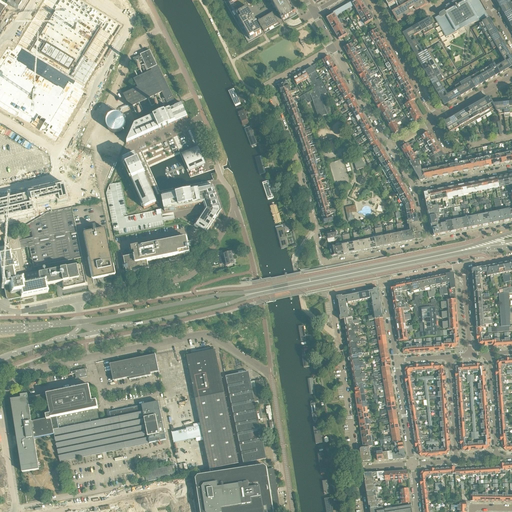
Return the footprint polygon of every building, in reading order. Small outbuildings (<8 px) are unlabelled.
[(8,46),(0,58),(0,106),(55,141),(85,92),(82,90),(121,25),(79,0),(44,0),(14,50),(8,46)] [(7,0),(7,2),(17,9),(23,0),(7,0)] [(262,0),(248,8),(242,0),(223,0),(248,43),(263,35),(285,22),(284,21),(284,20),(287,18),(290,17),(291,19),(296,16),(295,14),(296,13),(288,0),(262,0)] [(354,0),(343,7),(345,11),(354,6),(356,9),(364,4),(361,0),(358,0),(355,2),(354,0)] [(384,0),(388,5),(395,1),(399,8),(392,12),(397,22),(400,20),(428,4),(425,0),(384,0)] [(464,0),(459,0),(455,2),(455,3),(455,2),(455,3),(454,3),(453,3),(453,4),(445,8),(447,12),(446,12),(445,12),(445,13),(441,15),(440,16),(440,17),(441,17),(441,18),(442,18),(443,17),(444,18),(442,20),(438,22),(445,35),(445,34),(447,37),(446,37),(458,31),(459,31),(465,28),(478,20),(478,21),(477,22),(488,17),(488,16),(487,17),(484,12),(485,12),(477,0),(476,0),(473,2),(472,0),(467,0),(466,0),(465,1),(464,0)] [(503,11),(505,13),(511,8),(511,5),(511,3),(502,8),(502,9),(503,11)] [(367,9),(364,4),(356,9),(359,14),(367,9)] [(327,19),(330,24),(338,19),(336,16),(345,11),(343,7),(331,14),(332,16),(327,19)] [(370,15),(367,9),(359,14),(362,19),(370,15)] [(373,20),(370,15),(362,19),(360,21),(363,26),(365,25),(373,20)] [(330,24),(333,29),(341,24),(338,19),(330,24)] [(479,24),(482,30),(491,25),(489,22),(490,22),(489,19),(488,20),(488,19),(479,24)] [(426,22),(424,24),(430,35),(436,32),(429,20),(429,21),(428,20),(426,21),(426,22)] [(421,25),(419,26),(423,34),(426,38),(430,35),(424,24),(423,23),(421,24),(421,25)] [(333,29),(336,35),(344,30),(341,24),(333,29)] [(482,30),(485,35),(494,30),(492,27),(493,27),(492,24),(491,25),(482,30)] [(416,28),(410,31),(413,37),(418,34),(419,36),(423,34),(419,26),(418,25),(416,27),(416,28)] [(344,30),(336,35),(339,40),(349,34),(347,29),(344,30)] [(485,35),(488,40),(497,35),(495,32),(496,32),(495,29),(494,30),(485,35)] [(362,38),(363,40),(364,42),(378,34),(377,32),(376,30),(373,31),(371,33),(369,34),(367,37),(365,38),(364,36),(362,38)] [(410,42),(410,44),(416,41),(413,37),(410,31),(405,34),(408,40),(407,40),(409,43),(410,42)] [(372,40),(373,41),(381,37),(379,35),(378,34),(364,42),(366,46),(368,45),(367,43),(372,40)] [(488,40),(491,45),(499,40),(498,37),(499,37),(497,34),(497,35),(488,40)] [(373,42),(375,46),(384,40),(384,39),(384,38),(383,36),(381,37),(373,41),(374,42),(373,42)] [(499,40),(491,45),(493,49),(502,44),(501,42),(502,42),(500,39),(499,40)] [(375,46),(377,49),(387,44),(386,42),(385,42),(384,40),(375,46)] [(415,52),(417,55),(422,52),(422,51),(416,41),(410,44),(414,50),(413,50),(414,53),(415,52)] [(346,51),(347,53),(354,49),(353,48),(351,44),(344,48),(344,49),(345,52),(346,51)] [(377,49),(379,53),(389,48),(388,46),(387,44),(377,49)] [(498,49),(503,58),(508,55),(505,49),(506,49),(505,46),(504,47),(503,46),(498,49)] [(348,55),(349,57),(360,50),(358,48),(357,49),(356,47),(353,48),(354,49),(347,53),(346,53),(348,56),(348,55)] [(349,58),(351,61),(358,57),(357,54),(361,52),(361,53),(366,50),(365,47),(363,49),(362,49),(360,50),(349,57),(350,58),(349,58)] [(379,53),(382,57),(391,51),(390,49),(389,48),(379,53)] [(419,61),(420,61),(431,54),(429,49),(423,53),(422,52),(417,55),(419,58),(418,59),(419,61)] [(142,68),(145,74),(134,79),(138,88),(123,95),(130,108),(162,92),(164,98),(158,101),(161,106),(174,100),(158,65),(157,65),(150,50),(140,55),(133,59),(136,65),(143,62),(146,66),(142,68)] [(382,57),(384,61),(393,55),(392,54),(393,53),(391,51),(382,57)] [(422,66),(423,65),(432,60),(432,61),(435,59),(431,54),(420,61),(421,63),(422,66)] [(358,57),(351,61),(352,63),(353,63),(353,64),(364,58),(363,56),(362,57),(361,55),(358,57)] [(384,61),(386,65),(396,59),(395,57),(394,57),(393,55),(384,61)] [(503,58),(505,62),(508,67),(511,65),(511,61),(511,59),(511,58),(510,56),(509,56),(508,55),(503,58)] [(323,62),(325,65),(332,60),(330,58),(329,57),(319,63),(320,65),(323,62)] [(354,66),(355,69),(365,63),(364,61),(365,60),(364,58),(353,64),(354,66)] [(388,69),(398,63),(397,62),(397,61),(396,59),(386,65),(385,65),(388,69)] [(425,71),(426,70),(437,64),(435,59),(432,61),(432,60),(423,65),(424,68),(423,68),(425,71)] [(320,70),(321,72),(334,64),(333,63),(332,60),(325,65),(326,67),(322,69),(320,70)] [(495,65),(500,72),(500,73),(503,72),(502,71),(508,67),(505,62),(501,65),(499,62),(495,65)] [(357,71),(358,72),(371,65),(370,63),(367,64),(366,65),(365,63),(355,69),(357,71)] [(328,70),(329,72),(336,68),(335,65),(334,66),(334,64),(321,72),(321,74),(324,72),(328,70)] [(428,76),(429,75),(437,70),(440,69),(437,64),(426,70),(427,73),(426,73),(428,76)] [(495,64),(490,66),(495,75),(495,76),(498,75),(497,74),(500,72),(495,65),(495,64)] [(358,74),(360,76),(367,72),(370,70),(369,68),(372,66),(371,65),(358,72),(359,73),(358,74)] [(490,66),(485,69),(490,78),(490,79),(493,77),(492,77),(495,75),(490,66)] [(306,72),(312,84),(315,89),(300,97),(302,103),(305,101),(307,104),(313,101),(319,118),(330,113),(326,103),(325,101),(323,101),(321,97),(327,93),(322,84),(320,85),(318,81),(320,80),(318,77),(313,67),(306,72)] [(392,74),(393,76),(402,71),(401,69),(400,67),(393,71),(390,72),(392,74)] [(483,67),(478,70),(485,81),(485,82),(488,80),(487,79),(490,78),(485,69),(483,67)] [(325,80),(338,72),(337,71),(338,70),(336,68),(329,72),(329,73),(326,74),(327,76),(324,78),(325,80)] [(431,81),(431,80),(443,74),(440,69),(437,70),(429,75),(430,78),(429,78),(431,81)] [(367,72),(360,76),(361,79),(361,78),(362,80),(375,72),(374,71),(372,72),(371,72),(370,70),(367,72)] [(473,73),(474,75),(475,75),(480,84),(481,85),(483,83),(483,82),(485,81),(478,70),(473,73)] [(310,85),(312,84),(306,72),(305,71),(303,72),(300,73),(305,81),(307,79),(310,85)] [(395,80),(397,78),(405,74),(403,72),(402,71),(393,76),(395,80)] [(332,78),(333,80),(341,76),(339,73),(338,72),(325,80),(326,81),(329,80),(332,78)] [(363,81),(364,84),(371,80),(370,78),(374,76),(374,75),(376,74),(375,72),(362,80),(363,81)] [(303,82),(305,81),(300,73),(298,74),(298,75),(297,76),(304,88),(306,87),(303,82)] [(396,82),(397,83),(406,78),(405,77),(406,76),(405,74),(397,78),(398,80),(396,82)] [(433,86),(434,85),(442,81),(446,79),(443,74),(431,80),(433,83),(432,83),(433,86)] [(475,75),(474,75),(470,78),(475,87),(476,87),(478,86),(478,85),(480,84),(475,75)] [(302,90),(304,88),(297,76),(296,76),(295,76),(293,77),(293,78),(297,85),(299,84),(302,90)] [(331,84),(332,86),(343,80),(342,78),(341,76),(333,80),(335,82),(331,84)] [(366,86),(367,88),(380,80),(379,78),(376,80),(373,82),(371,80),(364,84),(365,86),(366,86)] [(397,83),(399,87),(402,86),(401,86),(409,82),(408,80),(407,80),(406,78),(397,83)] [(463,78),(459,81),(465,92),(466,93),(468,92),(468,91),(470,89),(465,81),(463,78)] [(470,78),(465,81),(470,89),(471,90),(473,89),(473,88),(475,87),(470,78)] [(280,89),(280,90),(289,87),(288,84),(288,85),(287,84),(289,82),(288,80),(278,86),(279,87),(278,87),(279,90),(280,89)] [(367,89),(368,92),(379,85),(378,83),(381,82),(380,80),(367,88),(368,89),(367,89)] [(437,90),(439,93),(444,90),(442,87),(445,86),(442,81),(434,85),(436,88),(435,88),(436,91),(437,90)] [(453,84),(457,90),(460,95),(461,96),(463,95),(463,94),(465,92),(459,81),(453,84)] [(399,87),(401,91),(411,86),(410,84),(409,82),(401,86),(402,86),(399,87)] [(332,93),(333,95),(336,93),(347,87),(346,86),(347,86),(345,83),(338,88),(339,90),(332,93)] [(370,94),(371,95),(382,89),(379,85),(368,92),(370,94)] [(401,96),(402,96),(411,91),(413,90),(413,89),(412,87),(411,87),(411,86),(401,91),(403,95),(401,96)] [(281,93),(282,95),(290,92),(290,90),(290,89),(289,88),(289,87),(280,90),(280,91),(281,93)] [(347,87),(336,93),(338,95),(341,93),(342,95),(350,91),(348,88),(348,89),(347,87)] [(282,97),(283,99),(291,96),(290,94),(299,91),(298,89),(293,91),(290,92),(282,95),(283,96),(282,97)] [(371,97),(373,99),(384,93),(382,89),(371,95),(372,97),(371,97)] [(444,90),(439,93),(440,96),(441,99),(442,98),(445,104),(453,99),(450,94),(447,90),(445,91),(444,90)] [(457,90),(450,94),(453,99),(455,98),(456,99),(458,97),(458,96),(460,95),(457,90)] [(337,101),(338,103),(351,95),(351,94),(350,91),(342,95),(343,97),(340,100),(337,101)] [(405,97),(406,99),(413,95),(413,94),(412,92),(411,91),(402,96),(403,98),(405,97)] [(384,93),(373,99),(374,102),(375,102),(376,103),(389,95),(388,94),(385,95),(384,93)] [(345,101),(347,103),(354,99),(353,96),(352,97),(351,95),(338,103),(339,104),(342,103),(345,101)] [(376,105),(377,107),(385,103),(384,101),(387,99),(388,100),(391,99),(390,97),(389,95),(376,103),(376,104),(376,105)] [(405,102),(406,104),(412,101),(416,99),(415,97),(414,95),(413,95),(406,99),(407,101),(405,102)] [(287,107),(294,104),(294,103),(300,100),(299,98),(285,103),(286,104),(285,105),(286,107),(287,107)] [(486,99),(484,101),(489,110),(490,112),(495,109),(494,106),(490,98),(488,98),(486,99)] [(344,107),(345,109),(356,103),(355,102),(356,101),(354,99),(347,103),(348,105),(344,107)] [(379,109),(380,111),(393,103),(394,103),(393,102),(392,101),(390,103),(388,101),(385,103),(377,107),(379,110),(379,109)] [(406,107),(408,109),(415,105),(414,103),(413,103),(412,101),(406,104),(403,106),(401,107),(403,109),(406,107)] [(481,102),(479,104),(486,115),(490,112),(489,110),(484,101),(483,101),(481,102)] [(127,144),(126,144),(128,144),(129,144),(128,143),(132,142),(133,142),(134,142),(134,141),(138,139),(139,140),(139,139),(143,137),(144,137),(145,137),(144,136),(149,134),(149,135),(150,135),(150,134),(154,132),(155,133),(155,132),(159,130),(160,130),(161,129),(160,129),(161,129),(165,127),(165,128),(165,127),(165,128),(166,128),(166,127),(170,125),(171,125),(171,124),(175,123),(176,123),(176,122),(177,122),(176,122),(177,122),(180,120),(181,120),(181,121),(182,120),(186,118),(187,118),(187,117),(188,117),(187,116),(185,110),(184,110),(182,104),(182,103),(181,103),(175,106),(175,107),(170,109),(154,116),(138,123),(135,125),(127,144)] [(350,109),(351,111),(358,106),(357,104),(356,103),(345,109),(343,110),(342,111),(343,113),(350,109)] [(380,112),(382,115),(389,110),(388,108),(394,105),(393,103),(380,111),(381,112),(380,112)] [(476,105),(474,107),(480,115),(481,118),(486,115),(479,104),(478,104),(478,103),(476,105)] [(405,114),(406,116),(417,110),(416,108),(416,107),(415,105),(408,109),(409,112),(405,114)] [(498,105),(494,106),(495,109),(499,115),(501,115),(504,115),(503,105),(500,105),(498,105)] [(349,115),(350,117),(360,111),(359,109),(360,109),(358,106),(351,111),(352,113),(349,115)] [(471,108),(470,110),(476,121),(481,118),(480,115),(474,107),(473,107),(473,106),(471,107),(471,108)] [(290,115),(291,117),(299,114),(298,112),(298,110),(297,110),(297,109),(289,112),(289,113),(288,113),(289,115),(290,115)] [(384,117),(384,118),(398,111),(396,109),(392,111),(391,109),(389,110),(382,115),(383,117),(384,117)] [(466,111),(465,112),(471,123),(476,121),(470,110),(469,110),(468,109),(466,110),(466,111)] [(385,120),(386,122),(394,118),(392,116),(400,112),(398,110),(398,111),(384,118),(385,120)] [(411,116),(413,118),(420,114),(419,112),(418,111),(417,110),(406,116),(408,118),(411,116)] [(350,117),(352,120),(363,114),(361,112),(360,111),(350,117)] [(461,114),(460,115),(466,126),(471,123),(465,112),(464,112),(463,112),(461,113),(461,114)] [(107,120),(106,124),(107,127),(108,130),(111,132),(114,134),(117,134),(120,133),(123,131),(125,129),(126,126),(126,123),(125,119),(124,117),(121,115),(118,114),(115,114),(111,115),(109,117),(107,120)] [(292,120),(293,122),(301,119),(300,117),(300,115),(299,115),(299,114),(291,117),(291,118),(290,118),(291,120),(292,120)] [(352,120),(354,124),(365,118),(364,117),(363,114),(352,120)] [(420,114),(413,118),(414,120),(410,122),(411,124),(420,120),(421,116),(420,114)] [(456,116),(455,118),(459,127),(461,129),(466,126),(460,115),(459,115),(458,115),(456,116)] [(388,125),(389,126),(392,124),(402,118),(401,117),(398,118),(395,120),(394,118),(386,122),(388,125)] [(389,128),(391,130),(398,126),(397,124),(400,122),(403,120),(402,118),(392,124),(389,126),(390,127),(389,128)] [(451,119),(449,120),(455,130),(459,127),(455,118),(454,118),(453,118),(451,119)] [(294,125),(295,128),(303,125),(302,122),(301,120),(301,119),(293,122),(293,123),(292,123),(293,125),(294,125)] [(455,130),(449,120),(447,121),(445,122),(445,123),(444,123),(450,133),(455,130)] [(357,130),(358,132),(369,126),(368,125),(369,124),(367,122),(363,124),(360,126),(361,128),(357,130)] [(398,126),(391,130),(393,134),(394,134),(394,135),(401,131),(399,128),(400,127),(399,125),(398,126)] [(363,132),(364,134),(372,130),(370,127),(369,126),(358,132),(356,134),(357,135),(359,134),(360,134),(363,132)] [(4,134),(15,140),(18,135),(7,129),(4,134)] [(356,141),(357,143),(373,134),(373,132),(372,130),(364,134),(365,136),(362,138),(362,137),(356,141)] [(298,138),(299,141),(307,138),(306,136),(312,134),(311,132),(298,137),(298,138)] [(417,141),(418,143),(432,135),(430,136),(428,132),(421,136),(422,138),(417,141)] [(368,139),(369,142),(376,137),(375,135),(374,135),(373,134),(357,143),(359,145),(364,142),(364,141),(368,139)] [(426,141),(427,143),(434,139),(434,138),(433,137),(432,137),(432,135),(418,143),(419,145),(420,147),(422,146),(421,144),(426,141)] [(365,149),(367,148),(378,141),(377,140),(378,140),(376,137),(369,142),(370,144),(363,148),(364,150),(365,149)] [(421,149),(422,151),(436,143),(435,142),(436,141),(435,140),(434,140),(434,139),(427,143),(428,145),(421,149)] [(403,150),(404,152),(416,145),(417,144),(415,140),(411,142),(413,144),(409,146),(408,144),(401,148),(402,151),(403,150)] [(301,147),(302,149),(310,147),(309,145),(315,143),(315,141),(301,145),(301,147)] [(373,149),(374,150),(381,146),(380,145),(381,145),(379,142),(379,143),(378,141),(367,148),(368,149),(370,148),(371,150),(373,149)] [(430,149),(431,151),(438,147),(438,146),(437,145),(437,144),(436,143),(422,151),(423,153),(430,149)] [(404,153),(405,156),(412,152),(411,150),(415,148),(414,148),(417,146),(416,145),(404,152),(404,153)] [(373,153),(374,156),(383,151),(383,150),(383,148),(382,148),(381,146),(374,150),(373,151),(374,152),(373,153)] [(195,147),(182,153),(190,171),(203,165),(195,147)] [(425,157),(426,159),(431,157),(441,151),(439,147),(438,147),(431,151),(433,153),(425,157)] [(305,158),(312,155),(312,153),(316,152),(318,151),(317,149),(304,154),(304,155),(304,158),(305,158)] [(407,158),(408,159),(421,152),(420,150),(414,154),(412,152),(405,156),(407,158)] [(375,158),(377,161),(386,155),(386,154),(385,153),(384,153),(383,151),(374,156),(376,155),(377,157),(375,158)] [(491,151),(489,151),(492,166),(494,165),(495,165),(497,165),(495,156),(493,156),(492,152),(491,152),(491,151)] [(423,154),(421,152),(408,159),(408,160),(408,161),(409,163),(418,161),(416,158),(423,154)] [(124,159),(122,160),(123,161),(123,162),(126,167),(125,167),(126,168),(127,169),(129,174),(128,174),(129,175),(132,181),(131,181),(132,182),(132,181),(135,187),(134,187),(135,188),(138,194),(137,194),(138,195),(141,201),(141,202),(143,207),(144,208),(144,209),(145,208),(156,203),(158,203),(158,202),(157,202),(157,201),(154,196),(155,196),(155,195),(154,195),(154,194),(153,193),(151,189),(152,189),(152,188),(151,188),(148,182),(149,182),(148,181),(148,182),(145,175),(146,175),(145,175),(145,174),(143,169),(142,168),(143,168),(142,168),(142,167),(140,162),(139,162),(140,161),(139,161),(136,155),(136,154),(135,155),(125,159),(124,160),(124,159)] [(487,167),(485,158),(482,159),(482,157),(481,154),(480,154),(478,154),(481,168),(484,167),(485,168),(487,167)] [(306,161),(307,163),(315,160),(321,159),(320,156),(315,158),(314,156),(314,155),(312,155),(305,158),(305,161),(306,161)] [(378,162),(380,165),(389,160),(388,160),(389,159),(388,157),(387,157),(386,155),(377,161),(379,160),(379,161),(378,162)] [(353,158),(356,170),(367,167),(359,156),(353,158)] [(440,159),(437,160),(437,163),(438,163),(440,176),(443,175),(444,176),(446,176),(444,167),(441,167),(440,162),(440,159)] [(308,166),(308,168),(317,165),(316,163),(316,161),(315,161),(315,160),(307,163),(306,164),(307,166),(308,166)] [(380,165),(382,170),(391,165),(391,164),(391,163),(390,162),(389,160),(380,165)] [(413,170),(415,172),(416,172),(418,171),(417,168),(420,167),(420,166),(421,166),(419,161),(418,161),(409,163),(411,166),(412,166),(414,169),(413,170)] [(426,161),(427,165),(430,178),(433,178),(435,178),(433,169),(431,169),(430,164),(430,161),(426,161)] [(309,171),(310,174),(314,173),(314,174),(319,172),(318,169),(318,168),(318,167),(317,166),(317,165),(308,168),(308,169),(309,171)] [(382,170),(385,174),(394,169),(394,168),(393,167),(392,166),(391,165),(382,170)] [(425,180),(423,171),(422,171),(421,166),(420,166),(420,167),(417,168),(418,171),(416,172),(415,172),(416,174),(417,174),(419,178),(418,178),(419,180),(420,180),(420,181),(420,180),(421,181),(425,180)] [(386,176),(387,179),(396,174),(396,173),(395,171),(394,169),(385,174),(386,174),(387,175),(386,176)] [(388,181),(390,183),(399,178),(399,177),(398,176),(397,175),(396,174),(387,179),(389,178),(390,180),(388,181)] [(312,182),(313,184),(320,182),(321,182),(320,179),(324,178),(326,178),(326,176),(320,177),(312,180),(312,181),(312,182)] [(362,176),(359,177),(357,180),(358,183),(361,185),(364,184),(366,181),(365,178),(362,176)] [(493,178),(492,178),(494,188),(496,188),(497,193),(500,192),(500,190),(499,187),(497,177),(497,178),(494,178),(493,178)] [(391,185),(392,188),(401,183),(401,182),(402,182),(401,180),(400,180),(399,178),(390,183),(392,183),(392,184),(391,185)] [(483,180),(481,181),(483,191),(486,190),(487,195),(489,194),(487,180),(484,181),(483,180)] [(479,182),(476,182),(479,196),(480,201),(485,200),(485,198),(481,199),(480,196),(482,196),(481,193),(484,192),(483,191),(481,181),(480,181),(479,182)] [(473,182),(471,183),(473,193),(476,192),(477,197),(479,196),(476,182),(474,183),(473,182)] [(109,185),(106,194),(114,236),(163,226),(162,216),(161,211),(127,217),(121,183),(114,184),(109,185)] [(395,192),(397,191),(404,187),(404,186),(403,185),(403,184),(401,183),(392,188),(393,188),(394,187),(395,189),(394,190),(395,192)] [(314,190),(315,193),(320,191),(323,190),(323,188),(327,187),(327,189),(330,189),(329,186),(328,184),(320,187),(314,188),(315,190),(314,190)] [(463,184),(461,185),(463,195),(466,194),(466,199),(469,198),(466,184),(463,185),(463,184)] [(162,197),(161,197),(162,197),(162,198),(163,202),(163,203),(163,204),(163,205),(164,209),(164,210),(165,210),(165,211),(165,212),(165,211),(166,211),(165,211),(168,210),(170,210),(171,210),(172,210),(173,210),(173,209),(174,209),(175,209),(177,209),(179,208),(180,208),(183,207),(184,207),(186,207),(188,207),(187,206),(190,206),(191,206),(194,205),(195,205),(197,204),(198,204),(201,204),(202,204),(202,203),(203,203),(205,208),(205,209),(206,209),(206,210),(206,209),(207,210),(204,215),(203,214),(202,214),(202,215),(199,219),(198,220),(199,220),(196,225),(196,224),(195,225),(196,226),(199,228),(200,228),(201,229),(202,230),(207,233),(208,233),(211,228),(212,227),(211,227),(215,222),(218,217),(219,217),(218,216),(221,212),(222,211),(222,212),(222,211),(222,210),(221,210),(221,209),(220,206),(220,205),(220,204),(219,204),(218,200),(217,199),(218,199),(218,198),(217,198),(217,197),(216,194),(215,193),(216,193),(216,192),(215,192),(215,191),(214,188),(213,187),(214,187),(213,186),(214,186),(213,186),(213,185),(212,186),(207,187),(206,188),(206,187),(205,187),(205,188),(204,188),(199,189),(198,189),(197,189),(192,191),(192,190),(191,190),(191,191),(190,191),(185,192),(184,192),(183,192),(184,192),(183,192),(183,193),(180,193),(178,194),(177,194),(177,193),(176,193),(176,194),(170,195),(169,195),(169,196),(168,196),(163,197),(163,196),(162,197),(162,196),(162,197)] [(0,225),(27,219),(27,217),(33,215),(30,202),(35,201),(35,203),(57,198),(57,200),(60,199),(61,202),(65,201),(64,194),(62,194),(61,191),(63,191),(62,186),(51,188),(51,187),(47,188),(47,189),(45,190),(44,189),(40,190),(40,191),(38,192),(37,190),(33,192),(33,194),(29,195),(29,194),(28,194),(28,195),(23,196),(22,196),(21,196),(16,197),(16,198),(15,198),(15,197),(14,197),(14,198),(8,199),(7,199),(7,200),(1,201),(1,200),(0,200),(0,225)] [(452,186),(451,187),(452,197),(455,196),(456,201),(455,201),(456,204),(454,204),(454,207),(460,205),(459,200),(459,201),(456,186),(453,187),(452,186)] [(397,195),(398,198),(407,193),(407,192),(406,190),(404,187),(397,191),(398,194),(397,195)] [(448,188),(445,189),(449,208),(454,207),(454,204),(452,205),(450,197),(452,197),(451,187),(449,187),(448,188)] [(333,191),(335,198),(342,197),(340,189),(333,191)] [(442,189),(440,189),(442,199),(445,199),(447,208),(449,208),(445,189),(443,189),(442,189)] [(507,198),(511,197),(511,196),(511,190),(508,192),(506,192),(502,193),(500,193),(501,199),(507,198)] [(425,198),(427,207),(432,206),(433,205),(432,203),(430,203),(430,202),(431,202),(429,191),(427,192),(424,192),(425,198)] [(429,191),(431,202),(435,201),(435,203),(435,205),(437,204),(437,200),(435,191),(429,192),(429,191)] [(317,199),(318,201),(326,199),(325,197),(329,196),(332,195),(331,193),(317,197),(317,199)] [(399,199),(401,202),(410,197),(410,196),(409,195),(408,194),(407,193),(398,198),(400,197),(401,199),(399,199)] [(401,202),(402,204),(403,206),(405,206),(413,204),(413,203),(413,202),(413,201),(412,199),(411,199),(410,197),(401,202)] [(499,199),(497,199),(501,222),(504,221),(504,222),(507,221),(505,211),(502,212),(499,199)] [(507,211),(505,211),(507,221),(509,221),(509,220),(511,220),(510,211),(510,208),(509,203),(508,200),(506,201),(505,199),(503,200),(504,204),(505,204),(506,207),(507,211)] [(486,201),(486,204),(491,224),(493,224),(494,224),(496,224),(494,213),(492,214),(489,204),(492,203),(491,200),(486,201)] [(319,207),(320,210),(328,208),(328,205),(332,204),(334,204),(333,202),(319,206),(320,207),(319,207)] [(480,213),(477,213),(480,226),(483,226),(488,225),(491,224),(486,204),(484,204),(484,205),(486,215),(481,216),(480,213)] [(468,205),(465,206),(469,228),(472,228),(475,228),(473,218),(470,218),(468,205)] [(350,213),(352,212),(355,212),(354,206),(345,207),(348,221),(354,220),(353,215),(351,216),(350,213)] [(459,207),(460,209),(460,211),(463,210),(465,219),(462,220),(464,230),(466,230),(467,229),(469,228),(465,206),(459,207)] [(459,207),(454,208),(459,231),(461,230),(462,230),(464,230),(462,220),(460,220),(457,210),(460,209),(459,207)] [(25,226),(26,233),(31,231),(33,238),(34,246),(29,247),(33,267),(33,268),(81,258),(82,258),(82,257),(77,234),(72,208),(71,208),(47,213),(25,226)] [(454,221),(451,222),(453,232),(456,232),(456,231),(459,231),(454,208),(451,209),(450,209),(451,211),(452,211),(454,221)] [(429,217),(440,215),(443,215),(444,214),(444,212),(446,212),(446,211),(446,210),(443,210),(443,211),(439,212),(439,210),(444,209),(428,212),(429,217)] [(322,216),(322,218),(332,216),(331,216),(330,214),(334,213),(335,215),(337,214),(336,210),(322,214),(322,216)] [(444,212),(444,214),(445,220),(446,224),(448,233),(451,232),(451,233),(453,232),(451,222),(449,222),(447,214),(447,213),(449,212),(449,211),(446,211),(446,212),(444,212)] [(407,216),(406,217),(407,222),(412,221),(413,224),(418,223),(417,217),(417,215),(416,215),(416,214),(407,216)] [(429,217),(430,226),(436,225),(436,222),(438,221),(440,221),(438,221),(438,218),(440,218),(440,215),(429,217)] [(332,216),(322,218),(323,218),(323,219),(322,219),(323,222),(324,222),(324,224),(333,221),(332,216)] [(409,225),(410,230),(419,228),(419,227),(419,226),(418,225),(418,223),(413,224),(412,221),(407,222),(408,225),(409,225)] [(402,223),(400,223),(403,242),(405,241),(406,242),(409,241),(407,232),(404,232),(404,228),(403,228),(402,223)] [(389,224),(389,226),(392,244),(395,244),(398,244),(396,234),(394,235),(392,224),(389,224)] [(438,224),(436,225),(430,226),(433,236),(440,235),(439,230),(442,229),(441,225),(438,226),(438,224)] [(446,224),(441,225),(442,229),(439,230),(440,235),(445,234),(446,233),(448,233),(446,224)] [(82,233),(88,258),(87,259),(91,279),(93,280),(95,280),(114,276),(115,274),(113,265),(112,264),(104,228),(95,230),(94,226),(94,225),(91,226),(92,231),(82,233)] [(381,225),(377,226),(381,246),(384,246),(387,246),(385,236),(383,237),(381,228),(381,225)] [(367,229),(371,249),(373,248),(373,249),(376,248),(374,239),(372,239),(370,227),(367,227),(367,229)] [(410,231),(407,232),(409,241),(414,240),(413,240),(416,239),(417,240),(420,239),(420,237),(421,237),(419,228),(410,230),(410,231)] [(356,230),(356,231),(360,251),(362,250),(362,251),(366,250),(364,241),(363,238),(361,239),(359,231),(359,232),(358,230),(356,230)] [(347,233),(345,234),(349,253),(351,253),(352,253),(355,252),(353,243),(351,243),(349,234),(348,235),(347,233)] [(190,253),(190,252),(190,251),(189,249),(191,249),(191,248),(191,246),(191,245),(188,246),(188,245),(187,244),(188,243),(187,239),(187,237),(185,238),(182,238),(180,239),(176,239),(175,240),(171,240),(169,241),(166,242),(166,241),(164,242),(160,243),(159,243),(155,244),(153,244),(154,244),(150,245),(148,245),(145,246),(143,246),(141,246),(142,247),(139,248),(138,246),(131,247),(131,248),(129,248),(130,252),(132,251),(132,252),(133,256),(130,256),(129,256),(129,257),(125,257),(123,257),(124,259),(125,264),(125,265),(125,266),(123,267),(124,269),(123,269),(123,270),(126,269),(126,272),(126,273),(128,273),(132,272),(133,272),(137,271),(139,271),(142,270),(144,270),(149,269),(148,261),(151,261),(153,260),(157,260),(158,259),(162,258),(162,259),(164,258),(167,257),(167,258),(169,257),(173,256),(174,256),(178,255),(179,255),(183,254),(184,254),(185,254),(188,253),(190,253)] [(6,296),(6,297),(7,298),(7,299),(7,300),(8,300),(9,300),(9,299),(11,300),(20,298),(21,298),(47,292),(48,292),(46,285),(61,282),(63,289),(84,285),(85,285),(85,284),(81,265),(80,265),(44,272),(38,273),(38,272),(22,275),(21,275),(22,277),(16,278),(9,247),(9,246),(0,247),(0,270),(0,271),(4,286),(4,287),(6,296)] [(338,255),(336,246),(330,248),(332,256),(332,257),(335,256),(338,255)] [(218,258),(216,259),(217,262),(219,261),(233,258),(232,255),(233,254),(233,253),(232,253),(232,252),(223,254),(223,255),(224,257),(218,258)] [(233,258),(219,261),(219,262),(219,265),(225,263),(226,266),(230,265),(235,264),(234,263),(235,262),(235,261),(234,261),(233,258)] [(510,262),(503,263),(507,284),(510,284),(509,282),(511,281),(509,272),(511,272),(510,262)] [(503,263),(497,264),(499,274),(502,274),(504,283),(505,282),(506,284),(507,284),(503,263)] [(497,264),(491,265),(495,286),(496,290),(498,290),(498,286),(497,286),(497,284),(498,284),(497,275),(499,274),(497,264)] [(491,265),(485,267),(486,273),(487,277),(490,276),(492,285),(493,285),(493,287),(495,286),(491,265)] [(472,271),(472,274),(480,274),(483,274),(484,278),(487,277),(486,273),(485,267),(473,269),(472,269),(471,269),(471,270),(472,271)] [(451,300),(456,300),(455,283),(454,274),(453,273),(446,275),(448,285),(448,286),(450,286),(451,289),(449,290),(449,294),(451,300)] [(472,274),(473,283),(485,282),(484,282),(484,280),(481,280),(481,277),(480,274),(472,274)] [(443,301),(444,300),(445,300),(444,297),(444,295),(440,276),(437,276),(435,276),(435,277),(434,277),(436,287),(439,287),(441,296),(442,296),(443,298),(442,298),(443,301)] [(423,279),(425,289),(427,289),(429,298),(432,297),(428,278),(426,279),(425,278),(424,279),(423,279)] [(437,316),(437,311),(436,309),(436,306),(436,302),(434,303),(431,303),(424,305),(423,305),(422,304),(421,302),(421,300),(417,281),(411,282),(414,294),(415,302),(416,305),(416,306),(414,307),(414,309),(416,317),(416,320),(415,321),(418,321),(419,338),(443,336),(443,331),(437,331),(437,329),(439,328),(439,326),(437,326),(436,316),(437,316)] [(406,283),(407,291),(408,295),(411,294),(414,294),(411,282),(406,283)] [(474,292),(482,292),(483,292),(482,288),(485,288),(485,285),(485,282),(473,283),(474,292)] [(402,292),(407,291),(406,283),(392,286),(391,287),(391,293),(397,291),(402,290),(402,292)] [(511,331),(511,325),(510,326),(510,314),(509,293),(511,293),(511,286),(503,289),(504,294),(499,294),(501,327),(500,327),(497,327),(496,327),(493,327),(491,327),(492,332),(497,332),(511,331)] [(379,288),(369,290),(370,296),(371,296),(372,302),(381,300),(380,298),(380,297),(379,292),(379,288)] [(360,292),(358,293),(359,301),(370,298),(370,296),(369,290),(366,291),(361,293),(360,292)] [(400,293),(402,292),(402,290),(397,291),(391,293),(393,304),(393,305),(402,303),(400,293)] [(349,294),(346,295),(347,301),(348,303),(359,301),(358,293),(355,293),(355,294),(350,295),(349,294)] [(338,306),(338,309),(347,307),(346,302),(347,301),(346,295),(337,297),(337,300),(338,305),(338,306)] [(381,303),(381,300),(372,302),(374,313),(382,312),(382,309),(381,308),(381,303)] [(347,307),(338,309),(339,311),(339,312),(340,317),(340,320),(344,319),(348,319),(348,318),(351,318),(352,316),(352,313),(350,312),(349,312),(349,308),(347,308),(347,307)] [(383,314),(382,312),(374,313),(374,316),(372,317),(372,316),(368,317),(369,320),(383,318),(382,315),(383,314)] [(345,322),(345,326),(354,325),(359,324),(359,321),(355,321),(353,322),(352,318),(351,318),(348,318),(348,319),(344,319),(344,322),(345,322)] [(411,320),(410,318),(396,320),(396,324),(397,331),(412,329),(412,326),(407,327),(406,321),(411,320)] [(346,332),(347,338),(355,336),(355,334),(363,333),(362,330),(346,332)] [(362,342),(348,344),(349,350),(357,348),(357,346),(362,345),(362,343),(365,343),(365,341),(362,342)] [(199,470),(200,471),(200,475),(198,476),(195,479),(196,481),(197,487),(197,491),(200,511),(273,511),(267,468),(264,465),(261,466),(240,469),(239,464),(215,350),(186,356),(194,395),(209,468),(199,470)] [(155,355),(110,364),(113,381),(129,378),(130,380),(151,375),(151,373),(159,372),(155,354),(155,355)] [(350,361),(351,362),(359,360),(359,357),(364,357),(364,354),(350,356),(350,358),(350,359),(350,361)] [(496,364),(496,370),(503,370),(504,368),(500,365),(501,365),(497,362),(496,364)] [(366,365),(351,368),(352,374),(361,372),(360,369),(366,368),(366,365)] [(436,373),(438,375),(444,374),(444,368),(442,366),(437,372),(436,373)] [(75,371),(75,374),(76,379),(87,377),(85,369),(75,371)] [(266,459),(255,406),(250,382),(248,372),(226,377),(225,377),(226,382),(227,382),(244,464),(266,459)] [(474,375),(467,375),(467,382),(470,382),(470,392),(471,397),(471,402),(473,424),(473,432),(471,433),(472,439),(479,439),(478,432),(476,432),(475,424),(474,402),(472,382),(474,382),(474,375)] [(367,377),(353,379),(354,385),(366,383),(366,381),(368,380),(367,377)] [(433,438),(429,400),(427,381),(434,380),(433,377),(417,378),(417,381),(424,381),(428,418),(429,424),(431,439),(430,439),(430,441),(426,442),(426,445),(439,444),(438,441),(434,441),(434,438),(433,438)] [(260,380),(254,381),(250,382),(255,406),(264,404),(260,380)] [(29,397),(30,405),(48,403),(47,395),(29,397)] [(100,421),(96,422),(53,430),(54,434),(60,462),(166,440),(158,402),(109,412),(111,419),(106,420),(101,421),(100,421)] [(502,447),(504,449),(509,442),(507,440),(500,441),(501,441),(502,447)] [(403,446),(395,447),(395,452),(399,451),(399,454),(400,455),(404,454),(403,446)] [(377,456),(377,461),(384,460),(383,453),(382,449),(376,449),(376,452),(377,456)] [(405,458),(404,454),(400,455),(399,454),(399,451),(395,452),(396,455),(395,455),(394,453),(392,454),(392,452),(391,453),(392,460),(404,459),(405,458)] [(144,472),(146,482),(175,476),(173,466),(144,472)] [(384,472),(377,473),(377,477),(377,479),(380,479),(380,481),(384,481),(384,483),(385,483),(386,484),(384,473),(384,472)] [(365,481),(374,480),(377,479),(377,477),(377,473),(373,473),(364,474),(365,481)] [(367,492),(368,498),(378,496),(380,496),(380,493),(382,493),(382,490),(367,492)]
